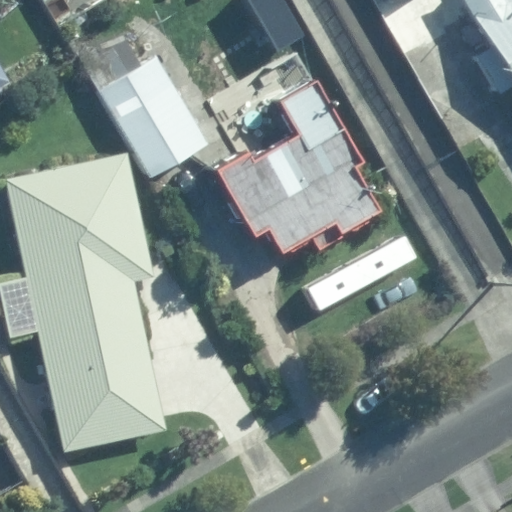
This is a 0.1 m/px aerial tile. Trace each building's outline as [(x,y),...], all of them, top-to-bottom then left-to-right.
[(408,0),(373,0),(382,15),(408,0)] [(511,0),(444,0),(511,110),(511,0)] [(102,45),(73,61),(144,183),(205,147),(152,57),(120,76),(102,45)] [(237,151),(199,172),(238,241),(251,233),(268,265),(304,245),(310,255),(377,217),(304,86),(266,107),(283,137),(242,160),(237,151)] [(125,157),(3,179),(54,455),(156,436),(128,284),(148,280),(125,157)]
